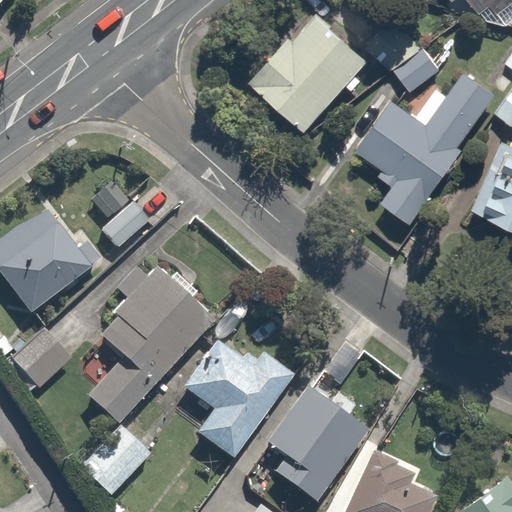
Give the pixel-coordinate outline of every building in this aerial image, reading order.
[(463,0),(477,16),(496,0),(463,0)] [(364,55),(315,11),(292,37),(284,30),(244,75),(300,126),(364,55)] [(415,45),(388,12),(358,37),(385,70),(390,66),(415,45)] [(434,68),(415,45),(390,66),(409,89),(434,68)] [(496,93),(461,68),(445,91),(433,83),(411,113),(385,94),(349,145),(394,177),(376,202),(403,221),(496,93)] [(511,83),(493,111),(511,125),(511,83)] [(511,146),(491,140),(465,214),(511,230),(511,146)] [(148,214),(114,174),(89,195),(107,216),(98,224),(114,243),(148,214)] [(45,201),(0,238),(0,277),(27,310),(91,257),(45,201)] [(209,316),(138,254),(109,287),(119,296),(102,315),(106,319),(93,334),(118,356),(85,393),(117,421),(209,316)] [(67,357),(38,328),(6,361),(35,389),(67,357)] [(241,359),(211,338),(178,385),(208,406),(191,431),(228,457),(287,373),(250,347),(241,359)] [(336,383),(359,353),(342,340),(319,370),(336,383)] [(363,427),(302,383),(259,444),(278,458),(269,471),(311,501),(363,427)] [(149,452),(118,425),(78,470),(109,497),(149,452)] [(421,511),(429,495),(405,484),(412,468),(364,446),(334,511),(421,511)] [(511,511),(511,491),(500,474),(445,511),(511,511)]
